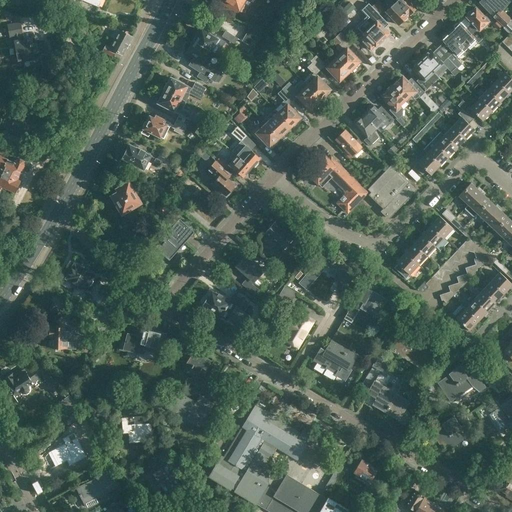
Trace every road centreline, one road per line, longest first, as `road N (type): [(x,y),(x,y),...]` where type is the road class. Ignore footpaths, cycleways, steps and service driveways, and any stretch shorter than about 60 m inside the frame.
road 1 (residential): [(511,186),(474,155),(369,246),(273,176)]
road 2 (residential): [(273,176),(453,0)]
road 3 (primary): [(59,207),(169,0)]
road 4 (residential): [(266,371),(414,460)]
road 5 (residential): [(273,176),(164,306)]
road 6 (residential): [(176,511),(266,371)]
road 7 (residential): [(59,207),(164,306)]
road 8 (residential): [(164,306),(266,371)]
